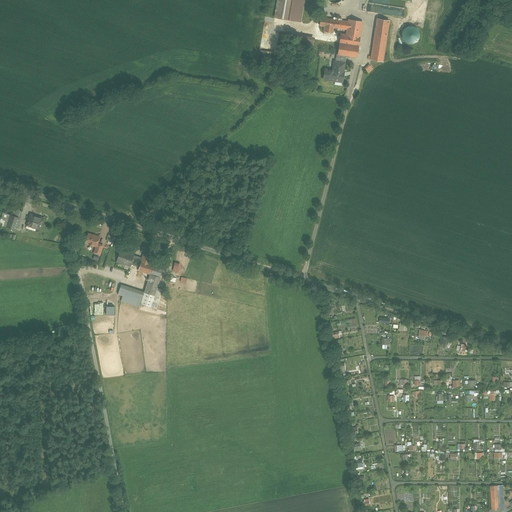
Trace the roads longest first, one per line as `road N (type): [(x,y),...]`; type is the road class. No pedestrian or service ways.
road 1 (unclassified): [(64,202),(511,348)]
road 2 (unclassified): [(64,202),(124,511)]
